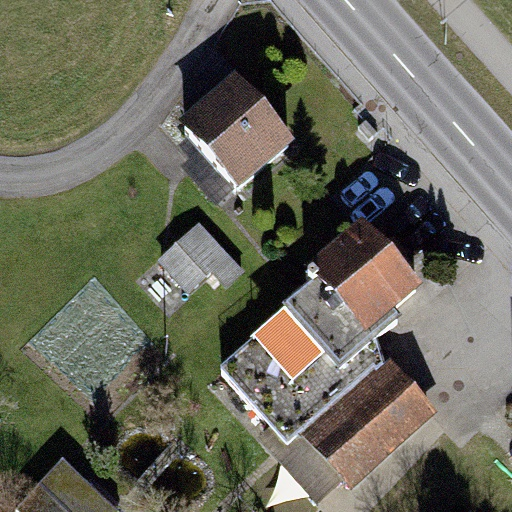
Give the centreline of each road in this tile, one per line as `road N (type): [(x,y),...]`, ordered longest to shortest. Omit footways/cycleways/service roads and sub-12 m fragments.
road 1 (track): [(0,176),(64,170),(115,139),(150,106),(217,0)]
road 2 (secondary): [(511,191),(344,0)]
